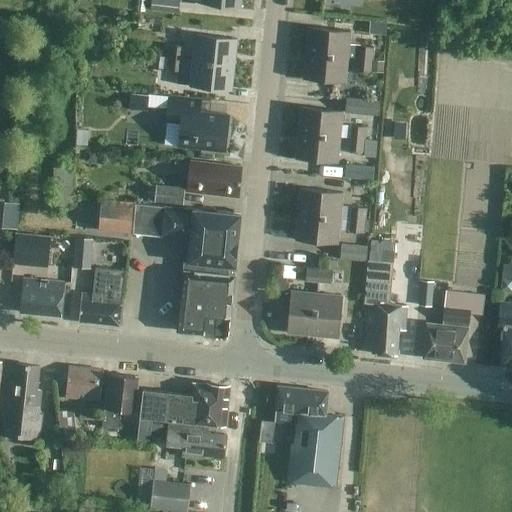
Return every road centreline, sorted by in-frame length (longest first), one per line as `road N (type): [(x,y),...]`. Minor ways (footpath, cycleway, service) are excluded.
road 1 (tertiary): [(244,366),(277,0)]
road 2 (tertiary): [(244,366),(511,393)]
road 3 (tertiary): [(0,338),(244,366)]
road 4 (residential): [(229,511),(244,366)]
